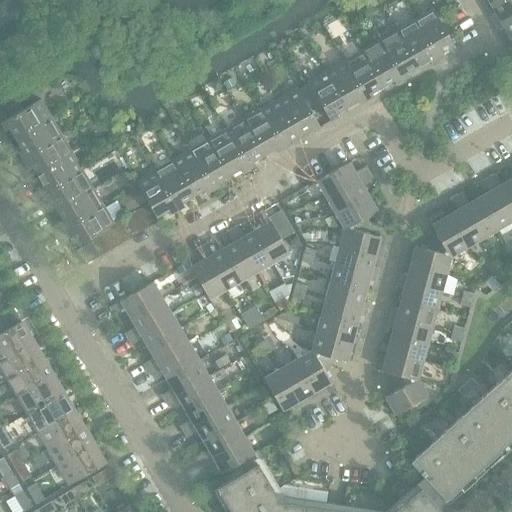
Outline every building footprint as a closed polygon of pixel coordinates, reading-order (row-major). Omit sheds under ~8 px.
[(22,0),(12,15),(15,18),(33,7),(28,0),(22,0)] [(494,23),(511,12),(511,0),(497,0),(490,4),(496,14),(490,17),(494,23)] [(453,45),(433,9),(414,20),(437,59),(443,56),(441,52),(453,45)] [(508,36),(511,33),(511,12),(494,23),(497,29),(503,26),(508,36)] [(437,59),(414,20),(396,30),(417,66),(428,59),(430,63),(437,59)] [(417,66),(396,30),(379,40),(401,80),(408,76),(406,72),(417,66)] [(401,80),(379,40),(361,51),(381,86),(392,80),(395,84),(401,80)] [(381,86),(361,51),(343,61),(366,100),(373,96),(370,93),(381,86)] [(366,100),(343,61),(326,71),(346,107),(357,100),(359,104),(366,100)] [(346,107),(326,71),(307,82),(330,121),(337,117),(335,113),(346,107)] [(222,87),(218,78),(210,83),(215,91),(222,87)] [(317,101),(308,85),(298,90),(308,107),(317,101)] [(319,127),(296,88),(278,99),(299,134),(310,128),(312,132),(319,127)] [(51,118),(37,94),(35,91),(26,97),(30,104),(0,122),(5,130),(9,127),(15,138),(51,118)] [(15,99),(4,106),(10,116),(21,110),(15,99)] [(299,134),(278,99),(260,109),(283,148),(290,144),(288,141),(299,134)] [(283,148),(260,109),(243,119),(263,155),(274,148),(276,152),(283,148)] [(22,158),(61,135),(51,118),(15,138),(22,149),(18,152),(22,158)] [(263,155),(243,119),(225,129),(248,169),(255,165),(252,161),(263,155)] [(248,169),(225,129),(207,139),(228,175),(239,169),(241,173),(248,169)] [(36,173),(72,153),(61,135),(22,158),(26,165),(30,163),(36,173)] [(228,175),(207,139),(189,150),(212,190),(218,186),(216,182),(228,175)] [(212,190),(189,150),(171,160),(192,196),(203,190),(205,194),(212,190)] [(42,193),(82,170),(72,153),(36,173),(42,184),(38,187),(42,193)] [(192,196),(171,160),(153,170),(177,210),(183,206),(181,202),(192,196)] [(325,196),(368,172),(365,166),(354,172),(348,162),(316,180),(325,196)] [(57,208),(93,188),(82,170),(42,193),(46,200),(50,198),(57,208)] [(177,210),(153,170),(135,181),(147,203),(156,217),(156,216),(168,210),(170,214),(177,210)] [(366,194),(361,184),(371,178),(368,172),(325,196),(334,212),(366,194)] [(511,184),(509,179),(499,185),(493,175),(488,178),(511,220),(511,184)] [(511,220),(488,178),(482,181),(488,192),(478,197),(497,229),(511,220)] [(63,228),(103,205),(93,188),(57,208),(63,219),(59,222),(63,228)] [(146,202),(138,188),(122,198),(130,211),(146,202)] [(497,229),(478,197),(468,203),(462,193),(456,196),(481,238),(497,229)] [(366,216),(376,210),(366,194),(334,212),(336,215),(343,228),(367,225),(366,216)] [(481,238),(456,196),(451,199),(457,210),(447,215),(465,247),(481,238)] [(156,217),(147,203),(139,208),(149,226),(159,221),(156,216),(156,217)] [(88,239),(98,232),(108,226),(114,223),(103,205),(63,228),(67,235),(71,233),(78,245),(88,239)] [(149,226),(139,208),(128,214),(139,232),(149,226)] [(288,253),(264,210),(257,214),(263,225),(253,230),(272,262),(288,253)] [(139,232),(128,214),(118,220),(129,238),(139,232)] [(465,247),(447,215),(430,225),(436,235),(431,242),(450,256),(465,247)] [(118,220),(114,223),(108,226),(119,244),(129,238),(118,220)] [(272,262),(253,230),(244,236),(238,225),(232,229),(256,271),(272,262)] [(375,255),(379,237),(368,233),(367,225),(343,228),(338,245),(375,255)] [(119,244),(108,226),(98,232),(109,250),(119,244)] [(256,271),(232,229),(226,232),(232,243),(222,248),(241,280),(256,271)] [(109,250),(98,232),(88,239),(90,241),(76,250),(84,264),(99,256),(109,250)] [(446,274),(450,256),(431,242),(426,249),(414,246),(409,264),(446,274)] [(241,280),(222,248),(212,254),(206,243),(200,247),(225,289),(241,280)] [(372,266),(375,255),(338,245),(334,263),(376,274),(377,267),(372,266)] [(225,289),(200,247),(194,250),(200,261),(190,267),(196,278),(208,299),(225,289)] [(314,258),(316,250),(305,247),(303,255),(314,258)] [(312,264),(314,258),(303,255),(301,262),(312,264)] [(190,268),(187,263),(181,266),(184,272),(190,268)] [(374,281),(376,274),(334,263),(329,280),(365,290),(368,279),(374,281)] [(441,292),(446,274),(409,264),(406,276),(400,274),(399,281),(441,292)] [(362,302),(365,290),(329,280),(324,298),(366,310),(368,303),(362,302)] [(129,317),(162,298),(152,281),(109,306),(113,313),(123,307),(129,317)] [(436,309),(441,292),(399,281),(397,288),(403,289),(400,300),(436,309)] [(304,293),(306,286),(295,283),(293,290),(304,293)] [(204,295),(199,284),(192,288),(198,298),(204,295)] [(302,300),(304,293),(293,290),(292,297),(302,300)] [(471,300),(473,293),(462,291),(461,297),(471,300)] [(470,307),(471,300),(461,297),(459,304),(470,307)] [(138,332),(171,313),(162,298),(129,317),(138,332)] [(364,316),(366,310),(324,298),(320,316),(356,326),(359,315),(364,316)] [(431,327),(436,309),(400,300),(397,311),(391,309),(389,316),(431,327)] [(214,310),(210,303),(205,306),(209,313),(214,310)] [(0,322),(2,326),(18,316),(13,308),(0,315),(0,322)] [(148,348),(180,329),(171,313),(138,332),(139,333),(129,339),(131,344),(142,338),(148,348)] [(293,323),(294,316),(283,313),(277,317),(276,319),(293,323)] [(353,336),(356,326),(320,316),(315,333),(351,343),(357,345),(359,338),(353,336)] [(427,344),(431,327),(389,316),(388,322),(393,324),(391,335),(427,344)] [(0,358),(31,340),(20,321),(0,333),(0,358)] [(462,336),(464,328),(453,325),(451,333),(462,336)] [(146,369),(189,344),(180,329),(148,348),(153,357),(143,363),(146,369)] [(231,339),(225,330),(218,334),(224,344),(231,339)] [(346,361),(351,343),(315,333),(311,350),(310,350),(330,365),(335,358),(346,361)] [(460,342),(462,336),(451,333),(449,339),(460,342)] [(422,362),(427,344),(391,335),(388,345),(382,344),(380,351),(386,352),(422,362)] [(275,347),(269,337),(263,340),(269,351),(275,347)] [(0,366),(6,378),(41,357),(31,340),(0,358),(0,366)] [(269,351),(263,340),(257,344),(264,354),(269,351)] [(166,379),(198,360),(189,344),(146,369),(150,375),(160,369),(166,379)] [(456,359),(457,352),(446,349),(444,357),(456,359)] [(324,372),(330,365),(310,350),(295,359),(314,391),(330,382),(324,372)] [(418,379),(422,362),(386,352),(381,370),(392,373),(393,383),(418,379)] [(17,395),(52,374),(41,357),(6,378),(17,395)] [(314,391),(295,359),(279,368),(301,406),(307,403),(304,397),(314,391)] [(165,400),(208,375),(198,360),(166,379),(172,388),(161,394),(165,400)] [(301,406),(279,368),(263,378),(281,410),(292,404),(295,409),(301,406)] [(511,368),(490,389),(511,412),(511,368)] [(27,413),(62,392),(52,374),(17,395),(27,413)] [(184,409),(217,391),(208,375),(165,400),(168,406),(178,400),(184,409)] [(395,414),(427,396),(418,379),(393,383),(394,391),(385,397),(395,414)] [(269,396),(263,387),(256,391),(261,400),(269,396)] [(511,446),(511,412),(490,389),(450,425),(489,467),(511,446)] [(183,431),(226,407),(217,391),(184,409),(190,419),(179,425),(183,431)] [(38,431),(73,410),(62,392),(27,413),(38,431)] [(277,410),(272,401),(264,405),(270,414),(277,410)] [(203,441),(235,422),(226,407),(183,431),(187,437),(197,431),(203,441)] [(48,449),(83,428),(73,410),(38,431),(48,449)] [(201,462),(245,438),(235,422),(203,441),(208,450),(198,456),(201,462)] [(489,467),(450,425),(409,462),(427,481),(439,495),(448,504),(489,467)] [(11,443),(2,428),(0,428),(0,443),(2,448),(11,443)] [(59,466),(94,445),(83,428),(48,449),(59,466)] [(436,437),(430,430),(424,436),(430,442),(436,437)] [(237,464),(252,455),(258,452),(257,449),(253,451),(245,438),(201,462),(205,468),(215,462),(221,472),(237,464)] [(69,484),(104,463),(94,445),(59,466),(69,484)] [(23,464),(15,450),(7,455),(15,469),(23,464)] [(441,511),(432,501),(439,495),(427,481),(393,511),(348,511),(342,511),(335,510),(325,509),(287,503),(284,501),(278,499),(252,455),(237,464),(242,472),(213,489),(226,511),(441,511)] [(10,471),(2,458),(0,459),(0,472),(2,476),(10,471)] [(30,476),(23,464),(15,469),(22,481),(30,476)] [(96,486),(112,476),(107,468),(91,477),(96,486)] [(18,483),(10,471),(2,476),(9,488),(18,483)] [(89,490),(84,481),(72,489),(77,497),(89,490)] [(44,499),(34,483),(26,488),(35,504),(44,499)] [(77,497),(72,489),(58,497),(63,505),(77,497)] [(31,506),(22,491),(14,496),(23,511),(31,506)] [(38,511),(51,511),(56,509),(51,501),(37,510),(38,511)]
